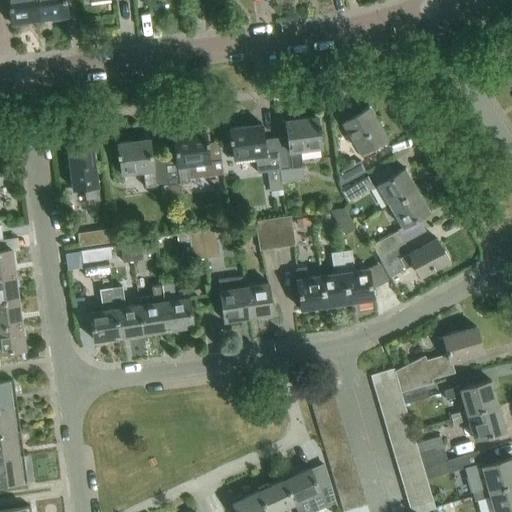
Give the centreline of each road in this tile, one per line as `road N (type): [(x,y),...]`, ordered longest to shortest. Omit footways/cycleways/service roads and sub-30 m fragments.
road 1 (residential): [(66,389),(344,348),(501,270)]
road 2 (unclassified): [(26,76),(360,29)]
road 3 (residential): [(66,389),(26,76)]
road 4 (residential): [(501,270),(360,29)]
road 5 (residential): [(511,149),(426,9)]
road 6 (residential): [(82,511),(66,389)]
